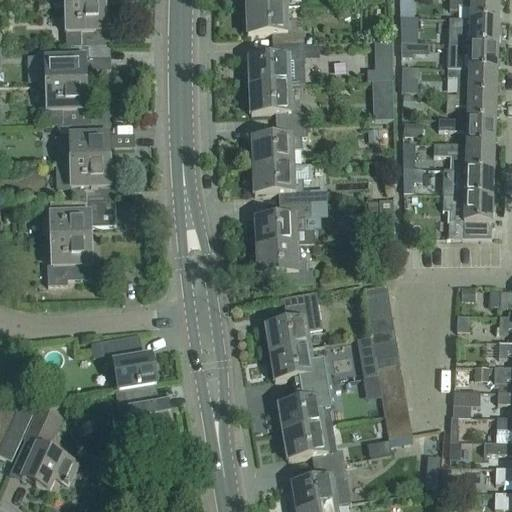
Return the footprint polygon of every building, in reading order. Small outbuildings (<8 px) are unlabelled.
[(64,0),(65,11),(99,10),(99,9),(98,9),(97,0),(64,0)] [(247,0),(248,12),(285,10),(284,0),(247,0)] [(499,0),(449,0),(449,14),(458,15),(458,11),(470,11),(469,25),(498,26),(499,0)] [(99,10),(65,11),(66,50),(60,50),(60,51),(110,49),(109,25),(98,25),(98,10),(99,10)] [(285,26),(285,10),(248,12),(249,38),(247,38),(247,39),(277,38),(278,51),(303,50),(302,37),(295,37),(295,26),(285,26)] [(402,24),(402,36),(415,36),(416,24),(402,24)] [(498,26),(469,25),(448,24),(448,40),(457,40),(457,36),(469,37),(469,50),(497,51),(498,26)] [(390,46),(375,47),(376,69),(391,69),(390,46)] [(412,48),(400,48),(400,62),(411,63),(412,48)] [(497,51),(469,50),(448,49),(447,65),(456,65),(456,60),(468,61),(468,75),(497,76),(497,51)] [(303,62),(303,50),(278,51),(278,62),(248,63),(248,65),(250,65),(251,92),(288,90),(288,75),(297,74),(296,62),(303,62)] [(45,63),(46,89),(80,88),(78,88),(78,73),(84,73),(84,75),(110,74),(110,61),(45,63)] [(391,73),(376,73),(377,85),(391,85),(391,73)] [(418,74),(402,73),(401,88),(418,89),(418,74)] [(497,76),(468,75),(447,74),(446,90),(455,91),(455,86),(467,87),(467,100),(496,101),(497,76)] [(80,89),(80,88),(46,89),(47,128),(41,129),(91,128),(90,103),(79,103),(79,89),(80,89)] [(289,106),(288,90),(251,92),(253,117),(251,118),(251,119),(280,118),(281,131),(306,130),(306,117),(299,117),(298,106),(289,106)] [(496,101),(467,100),(446,99),(446,115),(454,116),(454,111),(466,111),(466,125),(495,126),(496,101)] [(412,100),(402,100),(402,112),(412,112),(412,100)] [(392,125),(391,108),(379,108),(379,126),(392,125)] [(495,126),(466,125),(445,125),(445,141),(453,141),(453,137),(465,137),(465,151),(494,152),(495,126)] [(422,127),(404,126),(403,140),(421,141),(422,127)] [(307,143),(306,130),(281,131),(281,142),(252,143),(252,145),(254,145),(255,172),(292,171),(291,155),(300,155),(300,143),(307,143)] [(376,133),(367,133),(368,145),(377,145),(376,133)] [(59,140),(59,166),(104,165),(103,165),(102,150),(108,150),(108,152),(135,151),(134,139),(59,140)] [(415,149),(403,149),(403,160),(414,160),(415,149)] [(493,177),(494,152),(465,151),(434,150),(434,161),(452,162),(452,175),(493,177)] [(104,166),(104,165),(59,166),(60,194),(71,194),(71,206),(86,206),(115,205),(114,181),(103,181),(103,166),(104,166)] [(292,186),(292,171),(255,172),(256,197),(254,197),(254,199),(284,198),(284,212),(310,211),(309,197),(302,197),(302,186),(292,186)] [(420,186),(420,173),(402,173),(403,198),(412,198),(412,186),(420,186)] [(492,202),(493,177),(452,175),(443,175),(443,191),(451,191),(451,187),(464,187),(463,201),(492,202)] [(491,243),(492,202),(463,201),(442,200),(442,215),(451,216),(451,211),(463,211),(462,244),(491,243)] [(394,245),(393,205),(378,205),(379,245),(394,245)] [(86,206),(71,206),(51,207),(51,245),(85,244),(84,244),(83,229),(89,229),(89,231),(116,230),(115,217),(86,218),(86,206)] [(310,223),(310,211),(284,212),(285,222),(255,223),(255,225),(257,225),(258,252),(295,251),(294,235),(304,234),(303,223),(310,223)] [(85,245),(85,244),(51,245),(52,284),(46,285),(47,285),(47,291),(67,290),(67,285),(96,284),(95,259),(84,259),(84,245),(85,245)] [(306,276),(306,264),(296,265),(295,251),(258,252),(259,277),(257,277),(257,279),(287,278),(288,290),(313,289),(312,276),(306,276)] [(364,302),(387,298),(386,289),(362,293),(364,302)] [(511,296),(499,296),(499,313),(508,313),(508,308),(511,308),(511,296)] [(309,353),(306,337),(315,335),(313,324),(320,323),(315,297),(283,303),(287,327),(265,331),(265,332),(267,332),(272,359),(309,353)] [(394,339),(387,298),(364,302),(371,343),(394,339)] [(468,337),(469,321),(457,321),(456,337),(468,337)] [(511,322),(498,322),(498,338),(507,338),(507,334),(511,333),(511,322)] [(401,378),(394,339),(371,343),(378,382),(401,378)] [(100,348),(106,347),(114,395),(123,394),(123,393),(150,389),(150,390),(155,389),(151,360),(137,362),(134,341),(100,347),(100,348)] [(511,347),(498,347),(498,363),(507,363),(507,358),(511,358),(511,347)] [(311,367),(309,353),(272,359),(276,384),(274,384),(274,386),(304,381),(306,394),(330,390),(328,376),(322,377),(320,366),(311,367)] [(511,372),(497,372),(497,388),(506,388),(506,384),(511,384),(511,372)] [(408,418),(401,378),(378,382),(384,422),(408,418)] [(153,409),(150,390),(150,389),(123,393),(123,394),(129,427),(132,426),(134,443),(154,439),(154,441),(157,441),(157,439),(171,436),(167,407),(153,409)] [(332,402),(330,390),(306,394),(307,405),(278,410),(278,411),(280,411),(285,438),(322,432),(320,416),(328,414),(326,403),(332,402)] [(479,398),(465,396),(453,396),(452,410),(480,412),(479,398)] [(511,397),(497,398),(496,413),(505,414),(505,409),(511,409),(511,397)] [(0,460),(11,466),(33,418),(16,410),(14,415),(15,415),(15,416),(1,409),(0,411),(0,460)] [(78,468),(46,454),(60,423),(38,414),(17,461),(29,467),(21,483),(24,485),(26,482),(36,487),(35,490),(49,496),(54,485),(67,491),(78,468)] [(412,439),(408,418),(384,422),(388,443),(412,439)] [(456,435),(457,422),(451,421),(449,446),(457,447),(458,435),(456,435)] [(511,422),(496,423),(496,438),(505,439),(505,434),(511,434),(511,422)] [(325,445),(322,432),(285,438),(289,463),(287,463),(287,465),(317,460),(319,473),(343,468),(341,455),(335,456),(333,444),(325,445)] [(511,448),(496,448),(483,448),(483,460),(504,460),(511,459),(511,448)] [(350,508),(343,468),(319,473),(321,484),(291,489),(292,490),(294,490),(297,511),(325,511),(335,510),(350,508)] [(511,473),(495,473),(495,489),(504,489),(504,485),(511,484),(511,473)] [(440,482),(439,495),(453,495),(454,482),(440,482)] [(511,498),(494,498),(494,511),(503,511),(503,509),(511,509),(511,498)]
